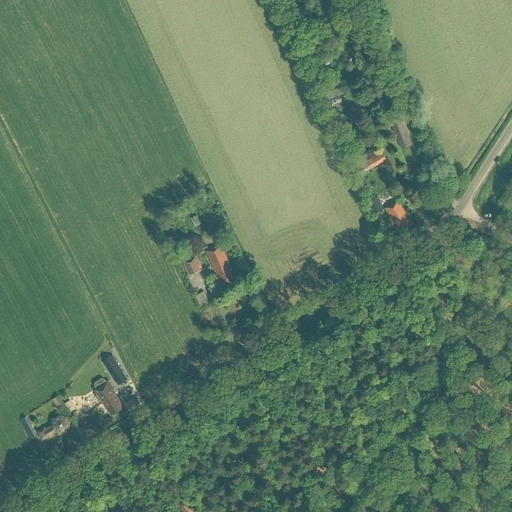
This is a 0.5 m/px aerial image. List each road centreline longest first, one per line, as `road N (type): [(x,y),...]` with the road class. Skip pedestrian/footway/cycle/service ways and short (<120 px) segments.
road 1 (tertiary): [(11,511),(431,236),(460,206)]
road 2 (track): [(465,338),(428,410),(348,511)]
